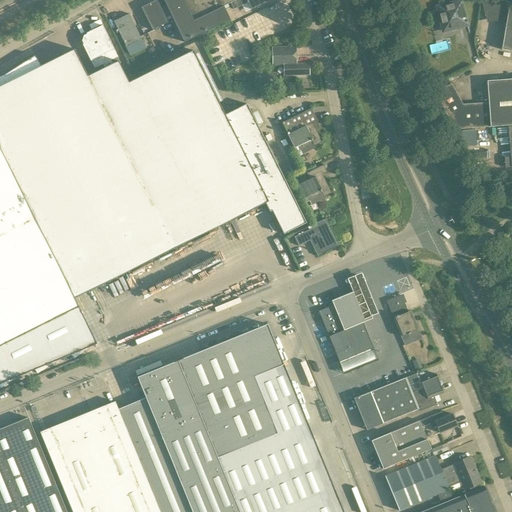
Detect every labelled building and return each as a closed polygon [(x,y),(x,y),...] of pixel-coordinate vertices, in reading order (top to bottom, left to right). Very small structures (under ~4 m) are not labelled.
[(167,23),(156,0),(141,8),(152,30),(167,23)] [(236,0),(164,0),(184,42),(230,20),(224,6),(236,0)] [(242,6),(239,0),(237,0),(230,3),(234,10),(242,6)] [(266,0),(246,0),(251,10),(268,2),(266,0)] [(442,34),(469,26),(462,0),(457,0),(434,6),(442,34)] [(511,5),(509,5),(481,0),(480,0),(487,23),(495,21),(506,23),(502,50),(511,51),(511,5)] [(141,39),(129,14),(114,22),(126,47),(141,39)] [(118,57),(102,26),(86,34),(87,35),(84,36),(82,41),(83,45),(94,69),(99,66),(102,71),(89,78),(74,50),(0,86),(0,150),(74,298),(265,203),(269,212),(272,211),(284,235),(306,223),(247,104),(225,115),(193,51),(129,83),(118,61),(113,64),(111,61),(118,57)] [(448,40),(429,45),(432,54),(451,49),(448,40)] [(315,77),(274,48),(285,76),(315,77)] [(258,83),(277,83),(277,73),(258,73),(258,83)] [(511,79),(487,81),(488,102),(490,127),(511,125),(511,79)] [(490,127),(488,102),(462,104),(451,84),(435,93),(455,130),(490,127)] [(282,123),(298,157),(315,148),(314,146),(322,142),(313,124),(317,121),(311,109),(282,123)] [(306,173),(309,180),(297,186),(303,199),(304,200),(307,207),(324,199),(323,197),(331,193),(322,175),(327,172),(323,165),(306,173)] [(322,254),(321,253),(336,246),(323,220),(316,224),(317,227),(294,237),(299,246),(310,241),(317,256),(322,254)] [(334,301),(335,305),(345,329),(362,323),(373,318),(372,317),(379,314),(378,310),(374,301),(381,298),(390,294),(385,281),(375,284),(368,287),(362,274),(349,280),(354,293),(339,299),(334,301)] [(393,318),(401,337),(404,346),(422,339),(415,321),(412,322),(393,276),(380,281),(395,317),(393,318)] [(339,362),(373,348),(362,323),(345,329),(335,305),(318,312),(328,337),(339,362)] [(146,399),(118,410),(159,511),(295,511),(326,499),(307,452),(317,448),(267,325),(137,378),(146,399)] [(373,348),(339,362),(343,373),(377,359),(373,348)] [(413,360),(415,368),(422,366),(420,358),(413,360)] [(420,380),(423,389),(412,394),(406,378),(371,392),(354,399),(366,430),(383,423),(416,410),(419,411),(435,405),(436,403),(434,396),(443,393),(436,374),(420,380)] [(40,432),(72,511),(159,511),(118,410),(115,402),(40,432)] [(419,421),(421,427),(430,423),(432,428),(436,426),(439,433),(457,426),(452,414),(435,421),(433,415),(419,421)] [(0,429),(0,511),(66,511),(28,418),(0,429)] [(421,427),(419,421),(371,441),(383,469),(430,449),(421,427)] [(434,456),(448,450),(446,443),(431,449),(434,456)] [(385,477),(399,509),(427,498),(431,508),(441,504),(453,499),(448,487),(440,470),(435,457),(385,477)] [(454,463),(455,464),(440,470),(448,487),(462,482),(465,489),(481,483),(476,472),(475,472),(469,457),(454,463)] [(464,494),(453,499),(441,504),(431,508),(421,511),(494,511),(484,486),(464,494)]
